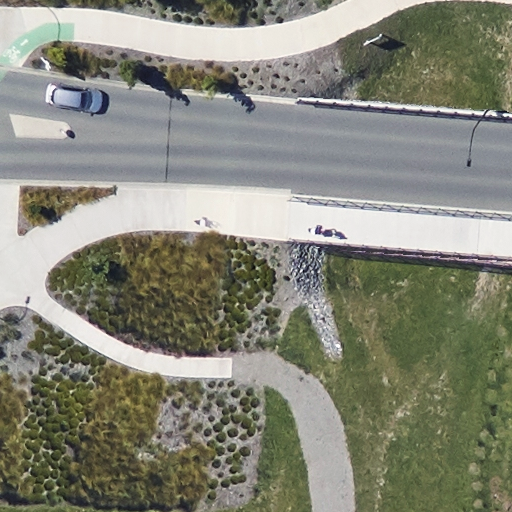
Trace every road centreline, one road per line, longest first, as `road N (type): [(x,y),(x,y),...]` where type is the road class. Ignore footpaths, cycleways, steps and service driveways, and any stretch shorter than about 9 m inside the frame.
road 1 (residential): [(511,165),(159,141)]
road 2 (residential): [(0,91),(159,141)]
road 3 (residential): [(159,141),(0,152)]
